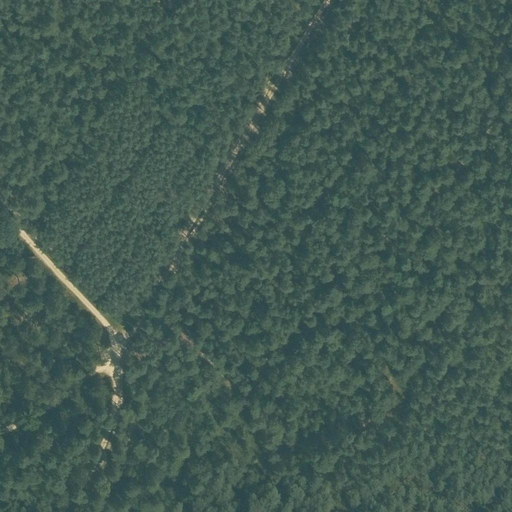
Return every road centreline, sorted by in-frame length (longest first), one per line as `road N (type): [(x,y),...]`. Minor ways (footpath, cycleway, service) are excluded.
road 1 (track): [(511,103),(234,387),(195,346),(164,329)]
road 2 (track): [(120,342),(326,0)]
road 3 (track): [(96,511),(159,354),(120,342)]
road 4 (track): [(120,342),(0,211)]
road 5 (track): [(49,511),(101,451),(112,354)]
road 6 (track): [(0,433),(53,405),(112,354)]
